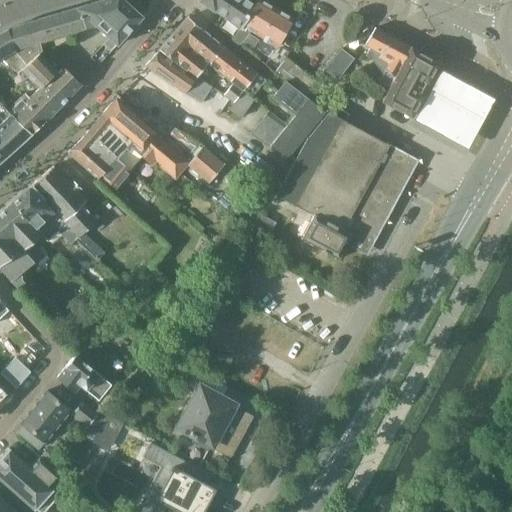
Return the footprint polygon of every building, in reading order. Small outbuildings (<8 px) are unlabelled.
[(122,0),(102,0),(79,7),(85,28),(93,25),(116,45),(141,17),(122,0)] [(199,0),(198,2),(239,29),(240,29),(257,6),(256,6),(247,0),(199,0)] [(261,0),(259,0),(256,6),(257,6),(240,29),(248,34),(251,30),(277,46),(293,18),(261,0)] [(85,28),(79,7),(46,17),(19,25),(7,30),(16,51),(26,65),(38,54),(41,51),(38,43),(85,28)] [(171,35),(208,64),(233,84),(242,91),(256,73),(187,17),(171,35)] [(377,83),(388,88),(409,46),(375,28),(364,44),(369,47),(365,56),(372,60),(381,74),(377,83)] [(16,51),(7,30),(0,33),(0,58),(4,57),(18,72),(10,79),(25,93),(29,97),(37,90),(44,98),(51,91),(44,84),(56,73),(46,61),(38,54),(26,65),(16,51)] [(171,35),(158,50),(196,77),(208,64),(171,35)] [(409,46),(388,88),(382,101),(393,107),(411,117),(422,96),(419,94),(425,82),(427,83),(438,62),(421,53),(409,46)] [(211,87),(196,77),(158,50),(145,65),(169,83),(182,90),(200,102),(211,87)] [(25,93),(8,110),(31,134),(45,122),(80,84),(52,55),(46,61),(56,73),(44,84),(51,91),(44,98),(37,90),(29,97),(25,93)] [(302,93),(313,80),(285,57),(274,72),(285,80),(302,93)] [(439,73),(415,116),(415,117),(415,119),(415,120),(416,121),(463,146),(464,146),(466,146),(467,145),(468,144),(491,102),(492,101),(492,99),(491,98),(490,96),(444,72),(442,71),(441,71),(440,72),(439,73)] [(135,76),(121,91),(147,113),(164,124),(177,105),(165,98),(135,76)] [(271,97),(293,115),(307,98),(302,93),(285,80),(271,97)] [(242,91),(233,84),(223,96),(232,104),(242,91)] [(253,100),(242,91),(232,104),(228,110),(240,119),(253,100)] [(140,116),(117,96),(100,115),(132,144),(129,148),(139,156),(149,165),(152,162),(172,179),(178,172),(186,164),(207,182),(222,163),(201,145),(170,126),(162,137),(138,118),(140,116)] [(293,115),(312,129),(325,113),(307,98),(293,115)] [(0,161),(31,134),(8,110),(0,101),(0,161)] [(313,214),(351,235),(371,245),(417,161),(344,121),(348,114),(333,106),(315,130),(313,128),(308,134),(310,136),(276,194),(313,214)] [(312,129),(293,115),(286,125),(268,111),(249,134),(287,159),(312,129)] [(100,115),(85,134),(127,172),(139,156),(129,148),(132,144),(100,115)] [(114,190),(128,173),(127,172),(85,134),(81,138),(67,152),(97,179),(100,175),(103,178),(102,180),(114,190)] [(30,185),(77,237),(74,240),(96,260),(103,252),(82,233),(95,219),(80,203),(84,199),(76,191),(80,188),(71,180),(68,183),(52,165),(30,185)] [(178,172),(172,179),(170,181),(178,188),(186,179),(178,172)] [(70,244),(74,240),(77,237),(30,185),(9,203),(40,234),(46,241),(57,230),(70,244)] [(40,234),(9,203),(0,210),(0,269),(17,288),(26,298),(36,289),(26,279),(29,275),(28,267),(34,261),(36,263),(46,253),(34,239),(40,234)] [(259,211),(250,227),(269,237),(277,221),(259,211)] [(338,259),(351,235),(313,214),(301,238),(338,259)] [(144,363),(154,352),(146,344),(135,355),(144,363)] [(154,352),(144,363),(140,367),(162,379),(174,356),(158,347),(154,352)] [(74,355),(55,379),(82,400),(88,393),(97,400),(111,384),(75,355),(74,355)] [(0,374),(15,388),(30,372),(15,358),(0,374)] [(0,403),(11,392),(0,381),(0,403)] [(252,417),(200,387),(179,425),(210,443),(208,446),(229,458),(252,417)] [(19,422),(22,425),(16,432),(36,449),(68,411),(44,391),(19,422)] [(79,404),(69,417),(85,429),(95,416),(79,404)] [(122,423),(102,413),(81,436),(92,442),(96,434),(112,443),(122,423)] [(0,457),(0,478),(34,509),(35,508),(38,511),(43,511),(58,496),(51,490),(51,489),(49,488),(59,476),(38,458),(28,469),(8,451),(9,449),(8,448),(0,457)] [(164,462),(147,493),(181,511),(199,511),(212,489),(164,462)] [(0,511),(14,511),(0,499),(0,511)]
